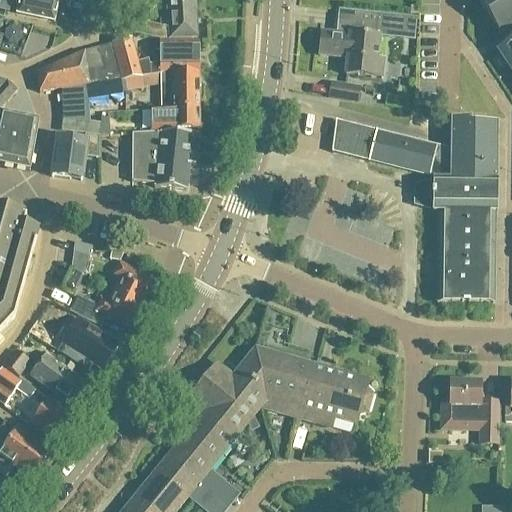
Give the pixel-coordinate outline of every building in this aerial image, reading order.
[(0,0),(0,10),(8,12),(10,0),(0,0)] [(21,0),(19,14),(54,22),(58,2),(60,2),(60,0),(21,0)] [(136,24),(133,35),(160,41),(160,43),(170,43),(170,40),(197,38),(194,0),(167,0),(168,21),(160,21),(160,28),(137,23),(136,24)] [(511,0),(477,0),(500,34),(511,26),(511,0)] [(347,60),(346,77),(376,79),(381,32),(404,34),(405,19),(338,12),(336,35),(322,34),(320,57),(347,60)] [(32,29),(25,27),(2,23),(0,21),(0,51),(21,59),(32,29)] [(126,42),(112,46),(118,68),(121,82),(141,80),(161,77),(161,75),(198,74),(198,43),(170,43),(160,43),(161,66),(149,68),(147,62),(137,65),(130,41),(126,42)] [(511,43),(499,52),(511,71),(511,43)] [(84,54),(37,75),(39,94),(61,91),(63,91),(94,86),(101,85),(109,84),(121,82),(118,68),(105,70),(98,71),(97,65),(86,66),(84,54)] [(198,74),(161,75),(161,77),(161,87),(161,111),(199,110),(198,74)] [(101,85),(94,86),(95,97),(99,97),(143,89),(141,80),(121,82),(109,84),(101,85)] [(0,90),(0,111),(18,92),(7,83),(0,90)] [(332,85),(330,99),(358,104),(360,89),(332,85)] [(152,112),(152,121),(152,132),(199,132),(199,110),(161,111),(152,112)] [(0,115),(0,166),(29,173),(38,124),(9,118),(0,115)] [(438,306),(494,306),(496,306),(496,214),(498,214),(498,212),(498,184),(498,183),(493,182),(494,151),(495,151),(495,138),(497,138),(497,137),(495,137),(495,127),(497,127),(497,126),(470,125),(470,122),(452,122),(452,150),(448,150),(448,152),(377,134),(377,132),(376,132),(376,133),(338,125),(338,124),(337,123),(332,155),(333,155),(334,154),(364,162),(369,163),(369,165),(370,165),(370,164),(392,169),(439,181),(438,183),(433,183),(433,185),(434,185),(434,190),(417,190),(416,208),(434,208),(434,213),(433,213),(433,215),(439,215),(437,307),(438,307),(438,306)] [(87,123),(85,136),(99,138),(101,125),(87,123)] [(157,134),(157,135),(132,136),(132,183),(155,186),(155,190),(186,193),(189,167),(196,167),(199,135),(157,134)] [(57,140),(51,179),(82,182),(85,159),(99,161),(99,138),(85,136),(85,137),(84,144),(57,140)] [(0,335),(2,333),(15,319),(39,231),(23,227),(26,218),(0,210),(0,335)] [(142,276),(119,264),(113,278),(118,280),(113,292),(141,306),(151,285),(140,279),(142,276)] [(141,306),(113,292),(107,303),(101,300),(97,308),(77,299),(70,313),(90,323),(94,314),(128,330),(141,306)] [(78,321),(57,353),(88,374),(93,366),(103,372),(118,347),(78,321)] [(16,352),(4,368),(18,379),(31,363),(16,352)] [(305,401),(306,402),(315,369),(256,352),(233,381),(216,368),(190,401),(206,414),(127,511),(176,511),(260,409),(279,414),(299,420),(305,401)] [(46,357),(30,378),(79,413),(94,392),(46,357)] [(373,396),(366,390),(368,385),(315,369),(306,402),(305,401),(299,420),(331,429),(333,419),(355,425),(358,416),(367,414),(373,396)] [(2,371),(0,373),(0,402),(6,407),(21,385),(2,371)] [(498,405),(479,405),(480,385),(449,385),(449,408),(441,408),(440,432),(479,433),(479,447),(498,447),(498,405)] [(74,419),(49,402),(32,426),(57,444),(74,419)] [(0,473),(6,478),(13,468),(30,480),(49,455),(17,432),(6,448),(0,443),(0,473)]
